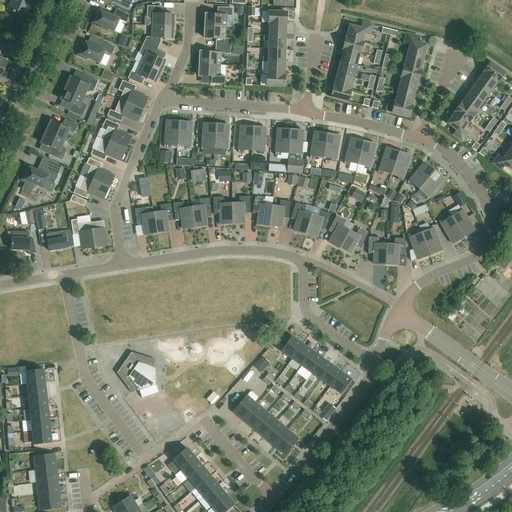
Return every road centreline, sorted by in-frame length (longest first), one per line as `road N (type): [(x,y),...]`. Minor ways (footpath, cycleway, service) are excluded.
road 1 (residential): [(140,452),(84,376),(65,276)]
road 2 (unclassified): [(124,266),(247,250),(302,260)]
road 3 (residential): [(162,97),(115,209),(124,266)]
road 4 (unclassified): [(375,363),(274,497)]
road 5 (unclassified): [(0,143),(64,0)]
road 6 (residential): [(397,307),(417,284),(487,251),(489,208)]
road 7 (residential): [(307,112),(162,97)]
road 8 (unclassified): [(375,363),(306,314),(302,260)]
